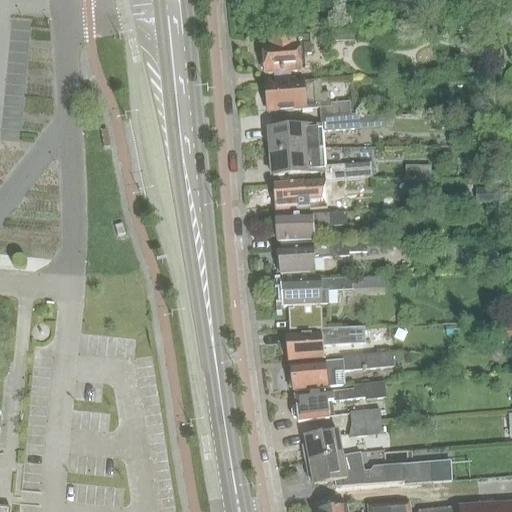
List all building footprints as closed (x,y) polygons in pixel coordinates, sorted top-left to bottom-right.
[(511,8),(500,9),(500,28),(511,28),(511,8)] [(333,31),(333,37),(333,43),(354,43),(354,37),(354,31),(333,31)] [(299,56),(311,55),(309,36),(268,40),(269,49),(263,49),(265,76),(275,75),(275,82),(291,82),(291,74),(300,73),(299,56)] [(291,83),(291,82),(275,82),(276,88),(269,88),(269,86),(264,87),(265,90),(266,89),(268,110),(266,110),(267,113),(274,112),(274,110),(280,110),(280,113),(321,110),(321,109),(325,108),(326,119),(351,118),(351,116),(350,103),(330,105),(329,95),(320,96),(319,82),(303,83),(303,82),(291,83)] [(389,114),(373,116),(374,128),(390,127),(389,114)] [(320,132),(358,129),(357,117),(357,116),(351,116),(351,118),(326,119),(327,127),(321,128),(269,131),(271,155),(322,151),(320,132)] [(480,118),(462,118),(463,146),(481,145),(480,118)] [(271,155),(273,178),(324,174),(325,183),(364,180),(364,179),(371,178),(370,164),(323,168),(322,151),(271,155)] [(472,153),(472,167),(490,167),(490,154),(472,153)] [(406,169),(406,180),(406,181),(430,181),(430,180),(430,169),(406,169)] [(276,212),(286,212),(298,211),(298,213),(309,212),(309,216),(322,216),(321,201),(325,183),(304,185),(284,187),(274,187),(274,191),(271,194),(271,200),(275,202),(276,212)] [(507,189),(475,190),(475,206),(507,205),(507,189)] [(507,213),(494,213),(495,228),(508,227),(507,213)] [(346,228),(346,215),(328,215),(322,216),(309,216),(286,217),(276,218),(277,229),(275,231),(275,237),(278,239),(278,244),(288,243),(313,242),(312,230),(346,228)] [(280,273),(281,276),(282,276),(291,275),(314,274),(315,274),(315,261),(349,258),(349,255),(367,255),(366,246),(324,247),(288,249),(279,250),(279,261),(277,261),(278,273),(280,273)] [(291,275),(282,276),(282,283),(291,283),(314,282),(314,274),(291,275)] [(314,282),(291,283),(282,283),(281,283),(282,295),(280,297),(280,303),(283,305),(283,308),(288,308),(289,332),(322,331),(321,307),(329,306),(328,294),(352,293),(352,292),(386,290),(386,279),(351,281),(314,282)] [(325,361),(324,348),(365,346),(364,329),(320,331),(320,335),(285,336),(287,364),(325,361)] [(293,389),(293,392),(335,388),(345,387),(344,373),(393,370),(391,354),(347,358),(347,362),(342,363),(343,362),(300,366),(290,368),(292,378),(288,379),(289,389),(293,389)] [(298,424),(330,420),(328,405),(365,400),(365,403),(386,401),(384,384),(353,387),(353,391),(295,398),(296,408),(292,411),(293,419),(297,421),(298,424)] [(350,428),(380,425),(379,412),(349,415),(350,428)] [(382,437),(380,425),(350,428),(348,437),(348,441),(382,437)] [(336,434),(315,438),(305,439),(306,447),(302,448),(305,464),(341,457),(336,434)] [(341,457),(305,464),(308,480),(312,479),(313,487),(334,483),(335,490),(357,488),(388,485),(404,484),(403,467),(385,468),(386,472),(370,474),(364,474),(361,474),(358,455),(341,458),(341,457)] [(428,465),(403,467),(404,484),(404,487),(425,486),(425,481),(435,480),(434,469),(432,466),(430,465),(428,465)] [(511,511),(511,503),(458,507),(458,508),(458,511),(511,511)]
